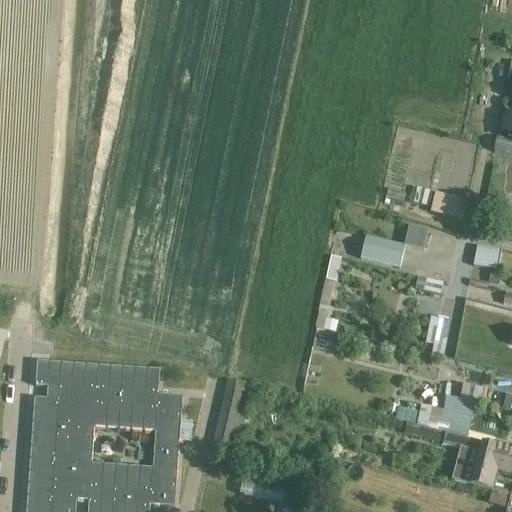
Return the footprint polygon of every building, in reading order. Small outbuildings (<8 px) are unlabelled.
[(511,109),(505,109),(501,133),(511,134),(511,109)] [(511,141),(498,138),(494,153),(511,157),(511,141)] [(378,196),(398,202),(401,192),(382,186),(378,196)] [(432,195),(428,215),(460,223),(465,202),(432,195)] [(420,230),(416,250),(424,252),(429,232),(420,230)] [(365,239),(360,261),(398,270),(404,249),(365,239)] [(477,248),(473,267),(479,268),(497,272),(499,263),(501,252),(479,248),(477,248)] [(329,258),(325,281),(331,282),(334,283),(336,283),(340,261),(329,258)] [(490,272),(488,283),(498,285),(500,274),(490,272)] [(320,305),(320,307),(329,309),(334,283),(331,282),(325,281),(320,305)] [(511,296),(505,295),(503,306),(511,307),(511,296)] [(430,319),(425,345),(434,347),(432,357),(443,360),(450,323),(430,319)] [(326,320),(324,332),(335,335),(338,322),(326,320)] [(377,322),(372,331),(381,337),(386,327),(377,322)] [(327,335),(324,349),(335,351),(339,337),(327,335)] [(89,502),(88,511),(149,511),(150,506),(174,508),(182,398),(157,396),(159,371),(36,363),(35,387),(47,388),(46,400),(34,400),(25,511),(75,511),(77,501),(89,502)] [(253,389),(228,383),(211,453),(236,459),(253,389)] [(486,391),(479,389),(463,386),(460,399),(479,403),(483,404),(486,391)] [(431,410),(426,431),(446,435),(464,440),(472,405),(445,399),(442,413),(431,410)] [(395,406),(394,422),(410,423),(411,407),(395,406)] [(494,417),(480,415),(478,430),(491,432),(494,417)] [(446,435),(443,447),(458,451),(460,451),(452,481),(471,487),(479,489),(493,493),(498,473),(511,476),(511,455),(502,453),(503,451),(479,444),(464,440),(446,435)] [(490,493),(488,504),(504,508),(507,498),(490,493)] [(286,503),(284,511),(305,511),(306,507),(286,503)]
